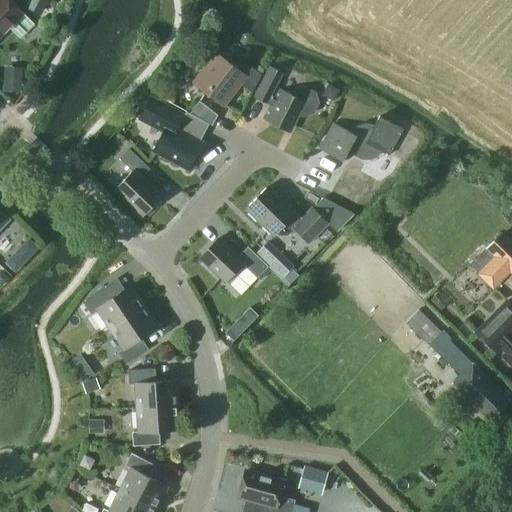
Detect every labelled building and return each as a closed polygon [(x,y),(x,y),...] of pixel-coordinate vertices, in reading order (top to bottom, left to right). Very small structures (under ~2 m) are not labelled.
[(0,0),(0,37),(23,14),(8,0),(0,0)] [(32,0),(30,4),(44,12),(50,0),(32,0)] [(261,75),(252,68),(246,75),(218,54),(205,70),(204,68),(193,83),(223,107),(241,84),(252,93),(261,75)] [(283,73),(268,65),(251,97),(266,105),(283,73)] [(23,77),(5,75),(3,91),(21,93),(23,77)] [(326,92),(328,99),(334,102),(339,91),(329,86),(326,92)] [(315,92),(305,87),(295,91),(292,95),(279,88),(263,120),(289,133),(299,114),(303,116),(314,113),(319,103),(315,92)] [(185,115),(162,103),(152,98),(140,119),(165,132),(154,152),(188,170),(203,142),(178,129),(185,115)] [(217,116),(199,99),(191,113),(212,125),(217,116)] [(358,126),(354,130),(351,133),(333,123),(320,149),(343,161),(345,157),(348,159),(354,154),(361,158),(368,159),(374,157),(379,153),(381,150),(389,155),(403,129),(381,117),(375,127),(371,125),(364,124),(358,126)] [(133,172),(116,189),(145,216),(162,199),(141,179),(150,169),(129,149),(120,159),(133,172)] [(274,235),(276,233),(280,236),(288,236),(295,229),(309,243),(328,222),(337,231),(353,215),(323,199),(314,209),(312,207),(302,218),(269,186),(247,209),(274,235)] [(0,211),(0,231),(10,221),(4,215),(0,211)] [(511,274),(511,242),(501,232),(485,249),(494,258),(510,273),(511,274)] [(29,239),(20,248),(29,257),(38,248),(29,239)] [(219,239),(200,258),(225,283),(244,264),(258,278),(268,267),(248,247),(238,257),(219,239)] [(294,266),(285,257),(272,270),(289,286),(299,276),(292,269),(294,266)] [(9,260),(6,263),(15,272),(20,267),(13,260),(9,260)] [(0,271),(0,282),(3,285),(10,277),(2,270),(0,271)] [(143,307),(130,287),(114,298),(107,287),(84,302),(92,313),(98,309),(111,329),(143,307)] [(511,301),(510,299),(478,332),(501,354),(511,364),(511,301)] [(143,307),(111,329),(125,349),(119,353),(126,364),(149,349),(141,339),(157,328),(143,307)] [(251,324),(259,315),(250,307),(242,316),(251,324)] [(460,376),(452,384),(489,421),(509,400),(441,333),(418,310),(406,323),(429,345),(460,376)] [(89,366),(78,374),(83,381),(94,374),(89,366)] [(137,384),(138,408),(177,406),(175,381),(156,382),(155,369),(129,371),(129,385),(137,384)] [(97,379),(83,384),(87,394),(101,389),(97,379)] [(177,406),(138,408),(140,433),(133,433),(133,447),(160,445),(159,432),(179,431),(177,406)] [(102,420),(89,420),(90,434),(102,434),(102,420)] [(131,468),(120,490),(156,508),(167,486),(150,477),(155,465),(132,454),(126,466),(131,468)] [(304,465),(298,488),(321,494),(328,471),(304,465)] [(284,482),(245,471),(238,497),(263,504),(260,511),(292,511),(295,501),(280,497),(284,482)] [(153,511),(156,508),(120,490),(110,511),(104,509),(102,511),(153,511)] [(96,511),(98,509),(85,502),(81,510),(84,511),(96,511)]
